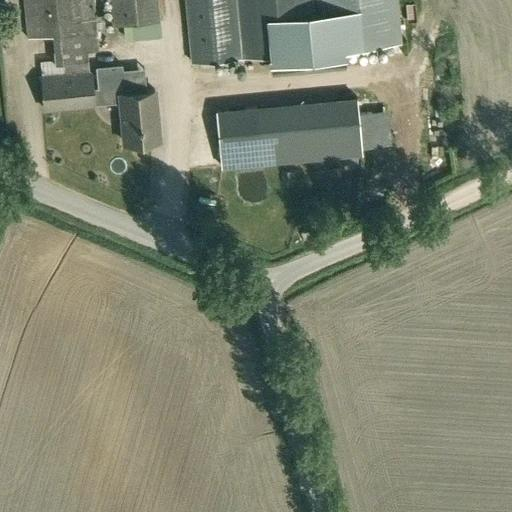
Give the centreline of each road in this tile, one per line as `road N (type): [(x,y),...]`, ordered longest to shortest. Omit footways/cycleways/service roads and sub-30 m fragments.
road 1 (unclassified): [(0,176),(262,286)]
road 2 (unclassified): [(262,286),(511,171)]
road 3 (unclassified): [(324,511),(262,286)]
